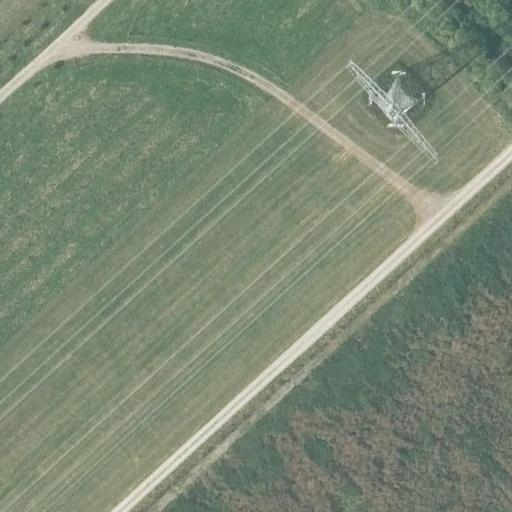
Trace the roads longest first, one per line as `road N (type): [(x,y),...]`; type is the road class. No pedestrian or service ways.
road 1 (track): [(511,155),(122,511)]
road 2 (track): [(69,40),(188,54),(270,87),(324,127),(429,230)]
road 3 (track): [(0,103),(111,0)]
